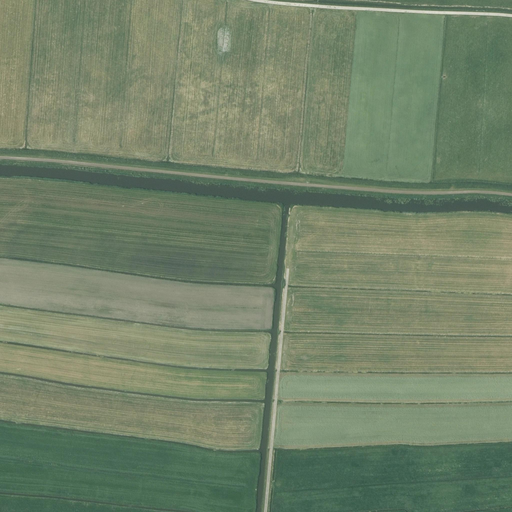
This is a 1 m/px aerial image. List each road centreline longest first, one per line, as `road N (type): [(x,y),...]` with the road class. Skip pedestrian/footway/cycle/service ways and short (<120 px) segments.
road 1 (track): [(260,0),(511,15)]
road 2 (track): [(265,511),(288,268)]
